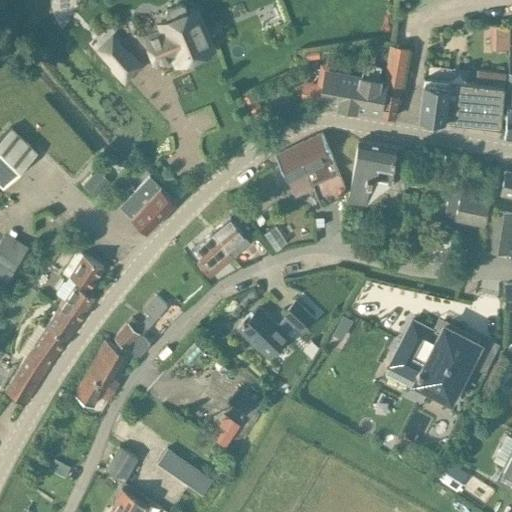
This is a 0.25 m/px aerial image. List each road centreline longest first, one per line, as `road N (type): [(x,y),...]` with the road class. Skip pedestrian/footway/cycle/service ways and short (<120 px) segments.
road 1 (tertiary): [(0,473),(86,329),(244,157),(323,119),(511,150)]
road 2 (unclassified): [(65,511),(139,365),(216,285),(307,250),(415,270),(511,272)]
